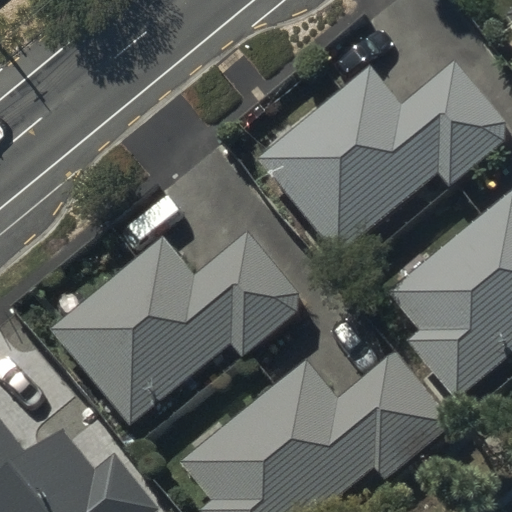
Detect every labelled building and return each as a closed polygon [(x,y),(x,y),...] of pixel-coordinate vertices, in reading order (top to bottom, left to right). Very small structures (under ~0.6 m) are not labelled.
[(374,64),(258,156),(342,255),(441,171),(454,186),(508,139),(507,121),(459,61),(405,104),(374,64)] [(511,190),(391,288),(424,328),(410,340),(459,400),(511,356),(511,190)] [(166,235),(53,326),(134,427),(234,342),(246,356),(301,310),(300,294),(251,232),(198,275),(166,235)] [(338,398),(310,361),(185,457),(216,498),(203,508),(206,511),(318,511),(376,468),(385,479),(455,425),(398,351),(338,398)] [(0,411),(0,511),(162,511),(123,464),(106,478),(68,433),(38,458),(0,411)]
